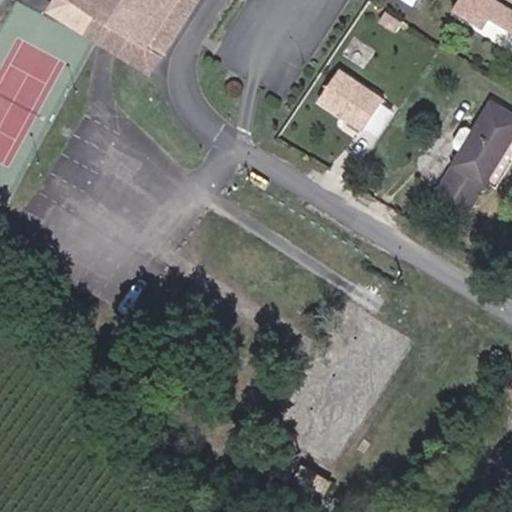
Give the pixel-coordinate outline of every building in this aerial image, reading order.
[(51,0),(46,8),(149,70),(192,0),(51,0)] [(511,0),(465,0),(478,9),(485,1),(511,19),(511,0)] [(386,82),(343,48),(323,78),(366,112),(369,108),(383,86),(386,82)] [(383,86),(369,108),(378,116),(394,95),(383,86)] [(435,141),(464,163),(506,108),(478,86),(457,114),(443,131),(435,141)] [(443,131),(457,114),(447,106),(434,124),(443,131)] [(464,163),(435,141),(415,167),(443,189),(464,163)]
